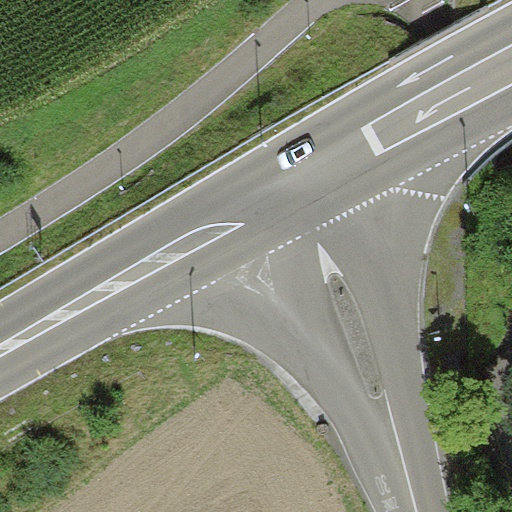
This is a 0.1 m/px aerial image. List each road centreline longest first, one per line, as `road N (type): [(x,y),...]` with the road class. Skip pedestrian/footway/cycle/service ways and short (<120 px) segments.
road 1 (residential): [(284,191),(367,402),(399,511)]
road 2 (primary): [(284,191),(0,350)]
road 3 (primary): [(284,191),(511,77)]
